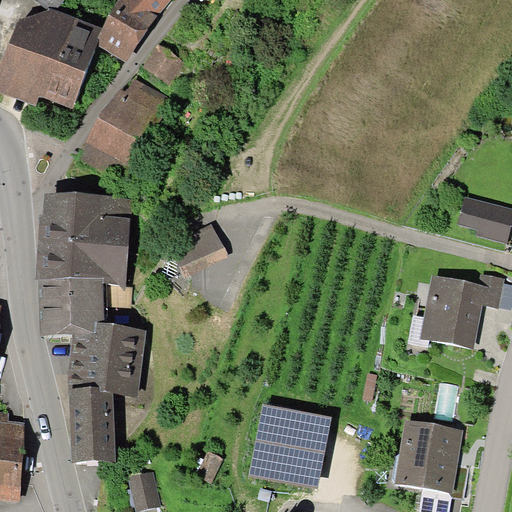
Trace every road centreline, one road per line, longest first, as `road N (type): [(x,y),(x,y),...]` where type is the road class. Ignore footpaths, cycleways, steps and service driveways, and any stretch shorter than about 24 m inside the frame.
road 1 (secondary): [(16,230),(23,316),(70,511)]
road 2 (residential): [(16,230),(119,74),(184,0)]
